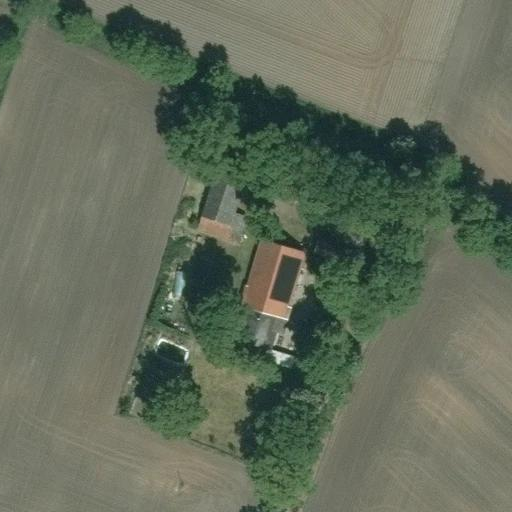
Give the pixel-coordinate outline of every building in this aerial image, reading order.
[(215,169),(195,233),(239,246),(246,220),(234,216),(245,178),(215,169)] [(288,173),(282,191),(318,203),(324,185),(288,173)] [(336,246),(318,241),(313,258),(331,263),(336,246)] [(242,307),(287,319),(305,256),(260,243),(242,307)] [(177,272),(168,300),(181,304),(190,276),(177,272)]
